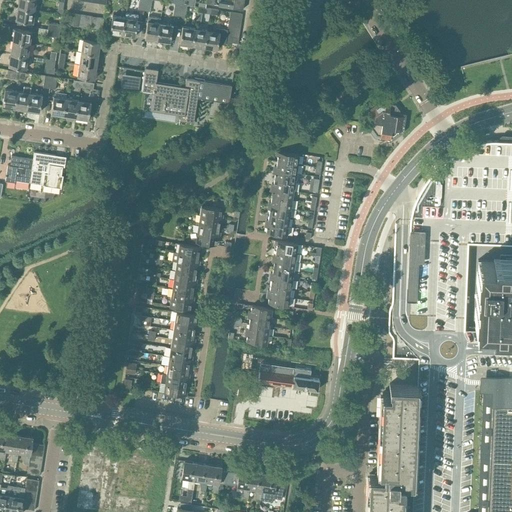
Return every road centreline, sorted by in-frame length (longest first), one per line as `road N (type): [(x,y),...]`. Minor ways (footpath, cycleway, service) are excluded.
road 1 (tertiary): [(348,363),(372,226),(446,134)]
road 2 (tertiary): [(296,447),(59,410)]
road 3 (residential): [(446,134),(363,0)]
